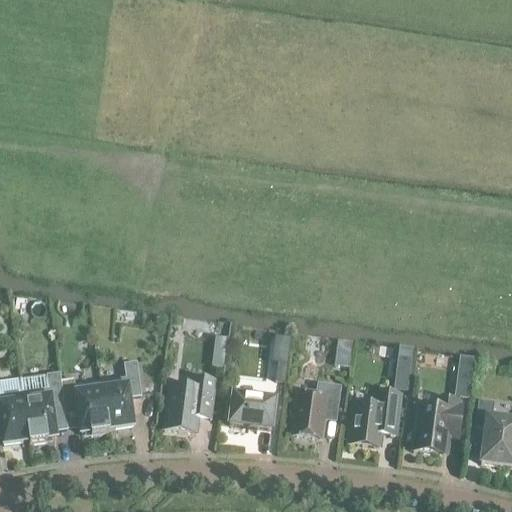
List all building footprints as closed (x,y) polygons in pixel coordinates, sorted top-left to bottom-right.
[(337,355),(350,357),(351,346),(338,344),(337,355)] [(407,394),(412,352),(399,350),(394,392),(407,394)] [(459,361),(454,400),(459,400),(459,401),(468,402),(473,362),(459,361)] [(125,382),(100,385),(107,437),(108,437),(107,433),(132,429),(128,401),(141,400),(136,365),(123,367),(125,382)] [(285,385),(287,368),(277,366),(275,384),(285,385)] [(48,393),(22,396),(30,448),(46,446),(46,442),(55,440),(53,426),(66,424),(60,384),(59,376),(46,378),(48,393)] [(91,439),(107,437),(100,385),(74,389),(73,382),(60,384),(66,424),(79,423),(81,437),(90,435),(91,439)] [(189,391),(169,389),(164,433),(196,437),(198,421),(211,423),(216,385),(191,382),(189,391)] [(316,400),(298,397),(292,439),(321,443),(326,405),(337,406),(340,391),(318,388),(316,400)] [(29,448),(30,448),(22,396),(0,399),(0,423),(3,448),(28,444),(29,448)] [(365,409),(354,407),(349,447),(379,451),(381,434),(385,431),(395,432),(399,398),(379,396),(378,404),(369,403),(366,405),(365,409)] [(233,398),(229,428),(271,433),(275,403),(233,398)] [(417,418),(414,418),(412,434),(415,435),(413,455),(445,459),(447,447),(455,448),(460,409),(458,409),(458,407),(436,404),(435,414),(418,412),(417,418)] [(494,406),(478,404),(474,431),(485,432),(480,467),(511,471),(511,424),(491,422),(494,406)]
